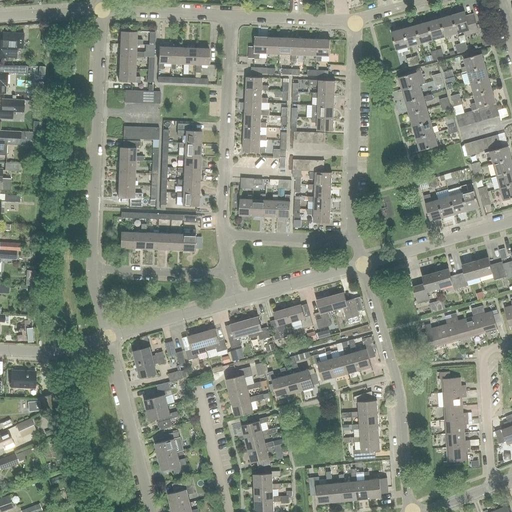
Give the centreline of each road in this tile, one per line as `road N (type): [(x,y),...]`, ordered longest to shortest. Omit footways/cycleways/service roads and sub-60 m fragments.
road 1 (residential): [(89,267),(101,9)]
road 2 (residential): [(408,511),(399,397),(363,264)]
road 3 (residential): [(355,240),(349,199),(357,20)]
road 4 (residential): [(221,234),(228,16)]
road 5 (residential): [(152,511),(106,336)]
road 6 (residential): [(492,483),(482,362),(511,346)]
road 7 (residential): [(363,264),(511,221)]
road 8 (residential): [(226,274),(89,267)]
road 9 (residential): [(106,336),(235,299)]
road 10 (residential): [(355,240),(221,234)]
road 11 (residential): [(235,299),(363,264)]
road 12 (residential): [(357,20),(228,16)]
road 13 (residential): [(228,16),(101,9)]
road 14 (residential): [(229,511),(199,390)]
